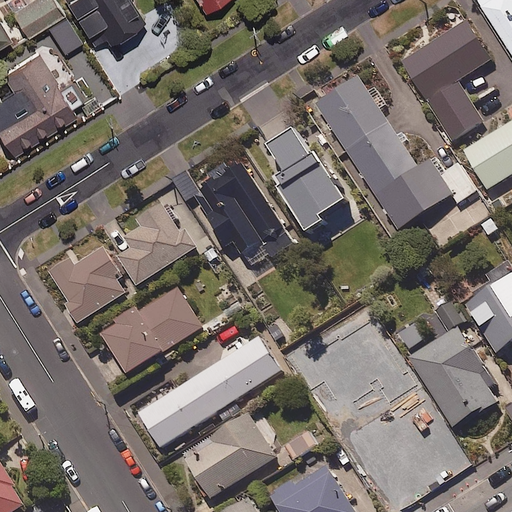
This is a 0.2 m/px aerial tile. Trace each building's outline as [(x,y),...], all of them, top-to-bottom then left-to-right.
[(66,9),(60,0),(26,0),(15,7),(28,31),(66,9)] [(146,15),(136,0),(70,0),(98,44),(146,15)] [(511,0),(479,0),(511,51),(511,0)] [(0,37),(12,30),(0,10),(0,37)] [(83,37),(67,12),(50,23),(66,48),(83,37)] [(492,59),(467,20),(402,61),(452,140),(484,121),(458,80),(492,59)] [(79,111),(35,43),(1,65),(0,62),(0,123),(17,150),(79,111)] [(97,68),(84,46),(74,52),(87,73),(97,68)] [(418,167),(359,76),(317,103),(377,194),(379,197),(380,198),(399,228),(453,193),(458,203),(478,190),(460,162),(446,171),(436,155),(418,167)] [(262,147),(267,155),(288,188),(275,196),(291,221),(346,187),(304,120),(262,147)] [(511,174),(511,122),(465,150),(488,189),(511,174)] [(283,227),(239,161),(200,187),(217,213),(210,218),(227,244),(234,240),(251,266),(270,254),(261,241),(283,227)] [(180,229),(163,203),(139,218),(144,226),(128,236),(135,247),(120,257),(138,284),(197,246),(185,226),(180,229)] [(131,289),(104,247),(75,265),(68,254),(48,267),(82,320),(131,289)] [(511,341),(511,267),(508,261),(487,275),(493,285),(466,302),(497,351),(511,341)] [(203,327),(178,286),(103,332),(128,373),(203,327)] [(467,321),(454,299),(436,310),(449,331),(409,355),(453,426),(501,396),(458,327),(467,321)] [(283,371),(261,337),(139,413),(161,448),(283,371)] [(382,413),(354,370),(317,393),(375,483),(420,455),(423,459),(446,444),(414,393),(382,413)] [(277,456),(249,412),(182,456),(210,499),(277,456)] [(311,427),(278,445),(289,463),(322,445),(311,427)] [(0,511),(14,511),(26,505),(0,463),(0,511)] [(356,511),(328,464),(305,478),(302,473),(269,494),(279,511),(356,511)] [(398,511),(404,509),(390,486),(377,494),(388,511),(398,511)] [(259,511),(249,497),(225,511),(259,511)]
